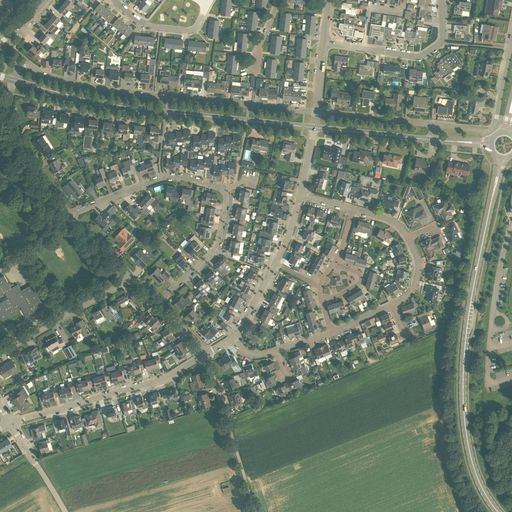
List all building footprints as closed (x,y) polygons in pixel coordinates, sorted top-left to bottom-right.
[(69,10),(73,7),(74,5),(71,2),(68,0),(66,0),(62,5),(69,10)] [(147,14),(151,9),(152,8),(145,2),(147,0),(139,0),(136,5),(138,7),(144,12),(147,14)] [(266,8),(266,0),(257,0),(257,7),(266,8)] [(429,0),(425,0),(419,0),(418,6),(424,7),(424,10),(429,11),(431,11),(432,6),(428,5),(429,0)] [(454,13),(462,14),(462,11),(470,12),(471,4),(473,4),(473,0),(467,0),(467,3),(460,2),(459,7),(455,6),(454,13)] [(503,1),(499,0),(486,0),(485,13),(498,15),(499,5),(502,6),(503,1)] [(356,8),(357,5),(346,3),(343,2),(342,8),(346,9),(345,14),(350,14),(356,15),(357,9),(357,8),(356,8)] [(98,13),(103,6),(100,3),(95,9),(98,13)] [(65,15),(66,16),(68,17),(69,15),(67,13),(69,10),(62,5),(58,10),(64,16),(65,15)] [(102,16),(107,10),(103,6),(98,13),(102,16)] [(230,16),(231,7),(222,6),(221,15),(230,16)] [(105,19),(111,13),(107,10),(102,16),(105,19)] [(429,11),(424,10),(420,10),(418,17),(422,17),(421,21),(424,21),(431,22),(432,17),(428,16),(429,11)] [(258,12),(253,12),(249,11),(248,20),(257,21),(258,12)] [(109,22),(111,20),(114,16),(111,13),(105,19),(109,22)] [(291,14),(287,13),(282,13),(281,22),(290,23),(291,14)] [(350,14),(345,14),(341,13),(340,18),(345,19),(344,24),(354,26),(356,19),(349,18),(350,14)] [(61,20),(58,18),(54,14),(49,20),(56,26),(61,20)] [(306,24),(315,25),(316,16),(307,16),(306,24)] [(116,27),(121,21),(117,18),(112,24),(116,27)] [(52,31),(56,26),(49,20),(45,26),(52,31)] [(209,29),(218,30),(219,27),(219,21),(215,20),(210,20),(209,29)] [(256,30),(257,21),(248,20),(247,29),(256,30)] [(119,31),(125,25),(121,21),(116,27),(119,31)] [(289,31),(290,23),(281,22),(280,30),(289,31)] [(354,26),(344,24),(340,23),(339,29),(343,29),(342,35),(352,37),(354,26)] [(314,34),(315,25),(306,24),(305,33),(314,34)] [(123,34),(128,28),(125,25),(119,31),(123,34)] [(383,36),(384,33),(384,27),(371,25),(369,37),(373,37),(373,36),(378,36),(377,40),(383,40),(384,36),(383,36)] [(469,26),(459,25),(454,25),(453,30),(455,30),(455,37),(464,38),(463,41),(469,42),(470,34),(468,34),(469,26)] [(498,27),(493,26),(485,25),(482,38),(495,40),(498,27)] [(394,38),(395,31),(392,31),(392,28),(385,27),(384,33),(383,36),(384,36),(389,37),(388,41),(393,42),(394,38)] [(127,37),(129,35),(132,31),(128,28),(123,34),(127,37)] [(218,39),(218,32),(218,30),(209,29),(208,37),(218,39)] [(404,39),(405,33),(402,33),(402,30),(395,29),(395,31),(394,38),(399,39),(398,43),(404,44),(404,39)] [(414,43),(416,32),(406,30),(405,33),(404,39),(409,40),(409,44),(414,45),(414,43)] [(425,41),(427,31),(416,30),(416,32),(414,43),(420,44),(420,40),(425,41)] [(50,38),(48,36),(44,33),(39,39),(44,43),(42,46),(45,48),(47,50),(50,46),(46,42),(50,38)] [(248,34),(243,34),(239,33),(238,42),(247,43),(248,34)] [(282,37),(277,36),(272,36),(271,45),(281,46),(282,37)] [(173,48),(174,39),(165,38),(164,48),(173,48)] [(307,39),(302,39),(298,38),(297,47),(306,48),(307,39)] [(182,49),(182,45),(183,40),(174,39),(173,48),(182,49)] [(198,42),(189,41),(188,50),(195,51),(197,51),(198,42)] [(206,52),(206,48),(207,43),(198,42),(197,51),(199,51),(206,52)] [(246,52),(247,43),(238,42),(237,51),(246,52)] [(42,46),(39,44),(36,48),(33,46),(28,51),(33,56),(32,57),(37,61),(47,50),(45,48),(42,46)] [(280,54),(281,46),(271,45),(270,53),(280,54)] [(305,57),(306,48),(297,47),(296,56),(305,57)] [(69,58),(70,53),(66,52),(64,66),(65,66),(68,66),(67,69),(75,70),(76,63),(72,63),(72,59),(69,58)] [(454,53),(453,54),(452,52),(449,55),(448,54),(444,57),(453,70),(457,67),(457,66),(457,65),(459,68),(463,66),(461,63),(454,53)] [(81,71),(89,72),(89,69),(90,65),(90,63),(89,63),(90,62),(86,61),(86,59),(83,59),(83,55),(84,55),(80,54),(79,62),(82,63),(81,71)] [(229,55),(228,61),(228,64),(237,65),(238,56),(233,55),(229,55)] [(347,66),(347,62),(348,57),(335,56),(334,71),(340,71),(341,65),(347,66)] [(454,71),(453,70),(444,57),(439,60),(440,61),(437,64),(438,65),(437,66),(440,70),(437,72),(436,71),(433,73),(438,79),(448,72),(450,75),(454,71)] [(61,69),(62,60),(54,59),(53,68),(61,69)] [(146,72),(146,74),(142,74),(141,82),(149,83),(150,75),(154,75),(155,60),(150,59),(150,61),(150,64),(149,66),(149,72),(146,72)] [(277,60),(273,60),(268,59),(267,68),(276,69),(277,60)] [(374,62),(369,61),(369,65),(360,64),(359,67),(359,74),(372,76),(373,68),(378,68),(379,62),(374,62)] [(103,78),(104,70),(101,69),(101,65),(97,65),(97,62),(93,62),(93,65),(92,69),(92,70),(97,71),(96,77),(103,78)] [(304,63),(300,62),(295,62),(294,71),(304,72),(304,63)] [(194,78),(195,71),(186,70),(187,64),(183,63),(183,69),(182,75),(185,75),(184,86),(193,87),(194,78)] [(484,75),(488,76),(490,69),(491,69),(492,65),(482,63),(482,64),(479,63),(476,77),(483,78),(484,75)] [(236,74),(237,65),(228,64),(227,73),(236,74)] [(133,81),(134,73),(130,72),(130,66),(123,65),(122,76),(125,76),(125,80),(133,81)] [(399,73),(399,71),(400,66),(391,65),(391,66),(384,66),(383,76),(389,77),(389,74),(395,75),(395,72),(399,73)] [(118,79),(119,71),(110,70),(111,67),(107,66),(106,75),(106,74),(110,75),(109,78),(118,79)] [(275,78),(276,69),(267,68),(266,77),(275,78)] [(422,81),(422,76),(422,72),(413,71),(413,69),(410,69),(409,81),(417,82),(417,81),(422,81)] [(303,81),(304,72),(294,71),(294,73),(293,80),(303,81)] [(169,85),(170,76),(169,75),(169,74),(170,75),(171,73),(162,72),(162,75),(161,74),(160,84),(169,85)] [(178,86),(179,76),(170,76),(169,85),(178,86)] [(203,79),(194,78),(193,87),(202,88),(203,79)] [(225,94),(226,88),(226,82),(226,81),(218,80),(217,83),(216,93),(225,94)] [(292,92),(293,87),(284,86),(285,81),(282,81),(281,87),(284,87),(283,100),(291,100),(292,92)] [(216,93),(217,83),(208,83),(207,92),(216,93)] [(249,87),(248,87),(249,84),(243,83),(242,86),(241,86),(240,95),(249,96),(249,87)] [(240,95),(241,86),(232,85),(232,88),(231,94),(240,95)] [(269,89),(265,89),(260,88),(259,97),(268,98),(269,89)] [(277,99),(277,94),(278,90),(269,89),(268,98),(277,99)] [(337,103),(349,104),(351,93),(339,91),(339,90),(332,90),(331,100),(332,98),(337,98),(337,103)] [(375,94),(375,92),(363,91),(362,97),(363,98),(362,105),(369,106),(370,98),(375,99),(374,102),(380,103),(380,94),(375,94)] [(301,93),(296,92),(292,92),(291,100),(300,101),(301,93)] [(400,109),(402,94),(394,93),(393,99),(386,98),(385,107),(393,108),(393,109),(400,109)] [(427,107),(428,97),(414,96),(413,106),(416,106),(415,111),(424,112),(424,107),(427,107)] [(485,99),(480,98),(473,96),(469,115),(480,118),(481,112),(478,112),(479,106),(484,107),(485,99)] [(452,115),(454,100),(443,99),(441,103),(445,106),(445,107),(438,106),(437,113),(452,115)] [(39,117),(39,116),(39,111),(37,111),(37,107),(30,107),(30,109),(28,109),(28,114),(32,114),(32,117),(39,117)] [(54,111),(48,110),(46,110),(45,116),(42,115),(41,123),(48,123),(48,119),(53,120),(54,111)] [(68,123),(68,119),(69,115),(61,114),(60,119),(57,118),(56,127),(64,127),(64,123),(68,123)] [(83,127),(83,123),(84,118),(75,117),(75,122),(71,122),(70,131),(78,131),(79,127),(83,127)] [(97,129),(98,125),(98,120),(90,120),(89,128),(85,127),(83,148),(84,148),(87,148),(92,149),(93,136),(91,136),(92,129),(97,129)] [(111,127),(112,123),(104,122),(103,131),(106,132),(106,136),(115,137),(115,127),(111,127)] [(130,133),(127,132),(128,125),(120,124),(119,133),(124,134),(123,140),(129,141),(130,133)] [(142,132),(142,131),(142,126),(135,126),(134,133),(138,133),(137,143),(139,143),(139,147),(143,148),(144,144),(145,132),(142,132)] [(161,142),(162,135),(158,135),(159,128),(156,128),(156,127),(151,126),(150,136),(154,136),(154,142),(161,142)] [(185,140),(190,141),(191,130),(183,130),(183,132),(182,142),(183,142),(182,143),(186,143),(186,142),(185,142),(185,140)] [(182,142),(183,132),(176,131),(176,134),(175,144),(177,145),(178,142),(182,142)] [(215,143),(215,138),(216,133),(208,132),(208,135),(207,145),(209,145),(209,143),(215,143)] [(175,144),(176,134),(169,133),(168,146),(170,146),(170,144),(175,144)] [(207,145),(208,135),(201,134),(201,137),(200,147),(202,147),(202,144),(207,145)] [(234,145),(239,146),(240,136),(233,135),(233,137),(232,147),(234,148),(234,145)] [(44,154),(52,149),(47,142),(47,143),(43,136),(34,142),(38,149),(40,152),(42,151),(44,154)] [(200,147),(201,137),(194,136),(193,148),(195,149),(195,146),(200,147)] [(232,147),(233,137),(226,137),(226,139),(225,149),(227,150),(227,147),(232,147)] [(225,149),(226,139),(219,138),(219,142),(218,146),(218,151),(220,151),(220,149),(225,149)] [(253,140),(251,148),(255,149),(255,150),(255,151),(256,152),(257,152),(258,152),(259,151),(259,150),(267,151),(269,142),(264,141),(263,142),(253,140)] [(286,160),(288,160),(293,161),(296,146),(288,144),(288,143),(284,142),(282,153),(287,154),(286,160)] [(339,163),(341,154),(342,149),(334,147),(334,149),(325,147),(323,153),(329,154),(328,159),(331,160),(331,161),(339,163)] [(371,161),(372,160),(373,155),(367,153),(368,152),(361,151),(360,153),(355,152),(352,162),(368,165),(369,161),(371,161)] [(187,165),(188,152),(186,152),(186,155),(181,154),(181,157),(180,164),(187,165)] [(204,167),(211,168),(212,155),(210,155),(210,158),(205,157),(204,167)] [(401,164),(402,162),(403,157),(393,155),(393,156),(384,155),(383,163),(386,164),(386,165),(397,168),(398,163),(401,164)] [(173,166),(174,156),(174,159),(167,158),(166,168),(173,169),(173,166)] [(204,169),(204,167),(205,157),(203,157),(203,159),(198,159),(197,169),(204,169)] [(197,169),(198,159),(196,158),(196,161),(191,160),(190,170),(197,171),(197,169)] [(428,170),(430,163),(421,161),(422,159),(417,158),(414,171),(426,173),(427,169),(428,170)] [(56,176),(65,171),(61,164),(57,159),(50,164),(53,169),(52,170),(56,176)] [(132,170),(135,169),(133,164),(131,159),(123,162),(125,167),(122,168),(126,178),(130,177),(129,174),(133,173),(132,170)] [(148,172),(145,164),(141,166),(139,161),(136,162),(134,159),(132,160),(131,159),(133,164),(135,169),(136,170),(139,169),(141,174),(148,172)] [(155,164),(153,159),(145,162),(145,164),(148,172),(155,169),(153,165),(155,164)] [(235,173),(236,161),(234,160),(233,163),(229,162),(228,165),(229,165),(228,172),(235,173)] [(466,180),(467,175),(468,175),(470,166),(455,162),(454,163),(448,162),(446,173),(456,175),(463,176),(463,179),(466,180)] [(119,179),(117,174),(121,172),(117,164),(110,166),(113,172),(108,174),(112,182),(116,180),(119,179)] [(221,166),(214,166),(213,176),(220,177),(221,174),(221,166)] [(106,184),(103,178),(107,177),(103,168),(96,170),(99,177),(94,179),(98,188),(106,184)] [(337,178),(344,179),(346,172),(339,170),(337,178)] [(327,173),(325,173),(321,172),(319,177),(317,177),(314,187),(321,189),(325,189),(327,180),(325,179),(327,173)] [(291,181),(286,180),(287,176),(279,174),(278,180),(281,181),(280,187),(288,189),(289,184),(290,184),(291,181)] [(77,197),(81,194),(84,191),(81,188),(78,191),(78,190),(71,181),(64,186),(70,194),(73,192),(77,197)] [(356,191),(358,183),(354,182),(353,187),(350,186),(350,188),(349,188),(350,183),(343,182),(342,185),(340,185),(339,189),(341,190),(339,194),(346,196),(348,192),(349,192),(348,193),(352,194),(352,193),(355,194),(356,191)] [(377,197),(378,190),(368,188),(368,190),(362,188),(363,184),(358,183),(356,191),(360,192),(358,199),(362,200),(363,199),(369,201),(369,202),(370,202),(371,196),(377,197)] [(176,192),(176,188),(168,186),(166,196),(170,197),(169,201),(178,203),(180,192),(176,192)] [(420,188),(412,187),(412,186),(419,200),(425,197),(420,188)] [(240,196),(249,198),(250,194),(250,192),(252,192),(252,189),(246,188),(245,191),(241,190),(240,196)] [(190,197),(191,191),(188,190),(183,189),(181,198),(186,199),(185,204),(189,205),(188,211),(191,211),(194,198),(190,197)] [(286,192),(281,191),(278,190),(276,197),(274,197),(272,204),(279,205),(280,202),(286,203),(287,197),(285,196),(286,192)] [(211,201),(211,202),(216,202),(217,195),(208,193),(207,197),(202,196),(201,203),(202,203),(210,205),(211,201)] [(153,198),(153,197),(149,194),(144,199),(150,205),(152,207),(155,204),(157,205),(161,201),(155,196),(153,198)] [(393,208),(396,198),(392,197),(392,196),(385,194),(384,194),(382,194),(381,199),(383,200),(382,205),(393,208)] [(249,198),(240,196),(238,201),(243,202),(243,205),(249,206),(249,203),(248,203),(249,201),(250,202),(251,198),(249,198)] [(147,208),(150,205),(144,199),(139,204),(144,208),(142,210),(147,215),(151,211),(147,208)] [(445,221),(453,217),(451,212),(455,210),(452,204),(448,205),(445,200),(437,204),(433,206),(436,213),(436,212),(437,214),(441,212),(443,215),(442,215),(445,221)] [(210,208),(210,205),(202,203),(201,206),(200,213),(203,214),(206,214),(214,215),(215,208),(210,208)] [(141,210),(137,206),(134,209),(130,204),(124,209),(134,219),(139,215),(138,214),(141,210)] [(278,209),(279,205),(272,204),(270,211),(274,212),(274,216),(282,217),(283,210),(278,209)] [(248,209),(249,206),(243,205),(242,208),(237,207),(236,212),(246,214),(247,209),(248,209)] [(427,216),(425,212),(422,205),(405,214),(412,226),(420,222),(420,220),(427,216)] [(315,218),(316,218),(317,212),(314,211),(315,209),(309,207),(307,216),(310,217),(310,219),(309,221),(314,222),(315,218)] [(324,212),(324,211),(318,209),(317,212),(316,218),(319,219),(319,221),(324,223),(327,213),(324,212)] [(107,221),(112,217),(107,212),(105,214),(101,217),(99,215),(94,220),(102,229),(108,223),(107,221)] [(245,220),(246,214),(236,212),(235,218),(240,219),(240,222),(246,223),(246,220),(245,220)] [(213,222),(214,215),(206,214),(205,218),(202,217),(201,223),(207,224),(207,221),(213,222)] [(334,226),(340,228),(342,220),(338,219),(339,215),(337,214),(336,216),(332,215),(332,217),(329,216),(326,225),(327,225),(329,226),(330,226),(330,223),(334,224),(334,226)] [(273,221),(273,218),(267,217),(266,222),(263,221),(262,225),(265,226),(278,228),(279,224),(278,224),(278,222),(273,221)] [(362,233),(364,222),(359,221),(358,224),(354,223),(352,231),(358,233),(358,232),(362,233)] [(245,226),(246,223),(240,222),(239,224),(234,224),(233,229),(243,231),(244,225),(245,226)] [(370,236),(373,228),(369,227),(370,224),(364,222),(362,233),(365,234),(366,233),(368,233),(367,235),(370,236)] [(207,224),(201,223),(198,223),(197,228),(200,229),(199,235),(203,236),(210,237),(211,228),(205,227),(206,224),(207,224)] [(449,238),(451,243),(460,238),(457,233),(459,232),(455,223),(446,227),(448,231),(447,231),(450,238),(449,238)] [(277,232),(278,228),(265,226),(264,232),(260,231),(260,234),(268,236),(268,233),(276,234),(276,232),(277,232)] [(124,250),(134,239),(123,228),(114,237),(120,244),(119,245),(124,250)] [(242,236),(243,231),(233,229),(232,235),(237,235),(236,238),(242,240),(243,237),(242,236)] [(385,231),(384,232),(380,229),(375,237),(383,242),(384,240),(390,244),(394,236),(385,231)] [(308,233),(305,232),(302,237),(308,240),(309,240),(311,241),(312,241),(314,237),(313,237),(315,233),(309,230),(308,233)] [(268,236),(260,234),(258,243),(270,246),(271,242),(270,242),(270,239),(268,239),(268,236)] [(202,246),(198,242),(200,240),(194,235),(190,239),(193,242),(190,245),(197,251),(202,246)] [(444,247),(442,241),(439,237),(431,241),(430,239),(421,243),(426,252),(428,256),(427,256),(429,261),(437,257),(434,252),(433,253),(432,251),(439,248),(439,249),(444,247)] [(242,240),(236,238),(236,241),(231,240),(230,246),(240,248),(241,242),(242,242),(242,240)] [(169,244),(175,250),(178,247),(172,241),(169,239),(167,241),(170,243),(169,244)] [(332,244),(333,241),(330,240),(329,242),(329,243),(327,248),(334,252),(336,248),(335,248),(336,246),(332,244)] [(190,245),(188,242),(183,247),(181,244),(178,247),(185,254),(188,252),(191,255),(193,252),(195,253),(197,251),(190,245)] [(270,250),(270,246),(258,243),(257,249),(256,252),(260,253),(264,254),(265,251),(268,252),(269,249),(270,250)] [(304,246),(303,245),(298,243),(295,250),(301,253),(304,246)] [(392,258),(397,255),(401,253),(400,250),(402,249),(399,243),(390,247),(393,252),(390,253),(392,258)] [(239,253),(240,248),(230,246),(229,251),(234,252),(233,255),(239,256),(240,253),(239,253)] [(332,255),(334,252),(327,248),(324,253),(323,253),(322,255),(325,256),(326,255),(330,257),(331,255),(332,255)] [(142,268),(151,259),(141,249),(133,257),(139,264),(139,265),(142,268)] [(457,250),(453,252),(458,260),(462,258),(457,250)] [(355,263),(358,252),(355,251),(354,255),(351,254),(349,262),(355,263)] [(260,253),(256,252),(253,252),(251,257),(254,258),(253,261),(260,262),(262,263),(263,263),(264,257),(260,256),(260,253)] [(289,262),(295,265),(298,259),(300,260),(301,257),(295,253),(294,256),(292,255),(289,262)] [(187,259),(183,255),(181,254),(176,260),(179,263),(178,264),(181,267),(186,262),(185,261),(187,259)] [(323,261),(325,256),(322,255),(321,257),(318,255),(314,262),(320,265),(322,265),(324,262),(323,261)] [(365,268),(368,256),(365,255),(364,259),(362,258),(359,266),(365,268)] [(397,268),(400,268),(405,267),(405,264),(407,263),(406,257),(400,258),(399,257),(395,258),(394,259),(394,262),(396,263),(397,268)] [(228,265),(227,264),(224,260),(223,261),(221,259),(215,264),(218,267),(215,269),(217,271),(215,273),(217,275),(219,273),(223,277),(228,271),(225,267),(228,265)] [(312,267),(318,270),(320,265),(314,262),(313,264),(309,262),(308,265),(312,267)] [(388,268),(384,262),(379,264),(382,271),(388,268)] [(438,276),(439,272),(442,273),(443,269),(439,268),(433,267),(429,266),(427,271),(429,272),(427,279),(437,281),(440,282),(441,277),(438,276)] [(257,274),(259,270),(253,267),(251,271),(248,269),(246,274),(247,274),(244,278),(250,281),(252,279),(254,280),(257,274)] [(319,270),(318,270),(312,267),(310,270),(307,268),(306,271),(315,275),(316,274),(317,274),(319,270)] [(171,276),(166,270),(163,273),(158,268),(151,275),(156,281),(159,285),(164,280),(166,281),(171,276)] [(408,272),(403,271),(398,269),(395,279),(396,280),(402,281),(403,278),(406,278),(408,272)] [(219,278),(215,273),(212,270),(204,277),(212,286),(217,282),(216,280),(219,278)] [(378,273),(375,272),(370,271),(368,276),(380,280),(381,277),(377,276),(378,273)] [(348,285),(347,275),(330,276),(331,286),(348,285)] [(11,283),(10,283),(9,284),(4,276),(0,278),(0,295),(5,293),(8,299),(5,301),(4,299),(2,300),(3,302),(0,303),(0,316),(2,321),(17,312),(15,309),(21,306),(27,318),(45,308),(32,285),(23,289),(23,290),(21,291),(17,284),(15,286),(13,284),(12,285),(11,283)] [(292,288),(294,283),(287,279),(287,280),(283,278),(280,284),(278,284),(276,288),(284,292),(286,288),(288,290),(290,287),(292,288)] [(208,287),(205,283),(201,279),(196,285),(199,288),(196,290),(200,295),(202,297),(208,291),(206,289),(208,287)] [(249,283),(245,281),(241,279),(238,285),(242,287),(240,290),(247,293),(250,287),(248,286),(249,283)] [(396,284),(402,281),(396,280),(395,283),(394,282),(390,284),(392,287),(391,287),(395,294),(400,291),(396,284)] [(374,286),(375,284),(367,282),(366,287),(377,290),(378,288),(374,286)] [(390,297),(395,294),(391,287),(389,284),(384,286),(385,288),(383,290),(384,291),(383,291),(387,297),(390,296),(390,297)] [(439,289),(433,288),(428,287),(426,292),(429,293),(427,300),(435,306),(439,301),(437,300),(439,289)] [(454,289),(454,288),(445,287),(444,293),(453,295),(454,289)] [(244,299),(241,297),(243,294),(232,288),(230,291),(236,294),(233,300),(241,304),(244,299)] [(311,291),(310,289),(306,290),(305,288),(301,289),(302,291),(303,291),(305,297),(313,294),(312,291),(311,291)] [(368,300),(364,294),(361,290),(357,292),(361,299),(363,298),(365,301),(368,300)] [(285,298),(287,295),(279,291),(278,294),(275,293),(274,295),(273,294),(271,298),(279,302),(282,297),(285,298)] [(134,295),(135,294),(133,292),(131,294),(127,296),(126,295),(116,300),(119,305),(129,300),(129,299),(131,301),(130,302),(134,306),(135,305),(138,307),(142,303),(134,295)] [(359,301),(361,299),(357,292),(352,295),(358,306),(361,304),(359,301)] [(307,303),(315,300),(313,300),(312,295),(313,295),(313,294),(305,297),(306,300),(302,301),(303,303),(307,302),(307,303)] [(356,307),(358,306),(352,295),(347,298),(351,305),(354,303),(356,307)] [(182,309),(188,303),(190,305),(193,302),(187,296),(184,299),(182,296),(179,299),(180,300),(176,303),(174,305),(177,309),(180,306),(182,309)] [(241,304),(233,300),(231,298),(228,303),(227,303),(226,306),(232,309),(234,307),(238,309),(241,304)] [(282,304),(279,302),(271,298),(269,301),(270,302),(269,303),(272,305),(270,308),(278,312),(279,309),(282,304)] [(310,308),(315,307),(315,306),(315,304),(316,304),(315,300),(307,303),(309,308),(305,309),(305,311),(311,310),(310,308)] [(339,315),(341,314),(338,302),(333,304),(335,312),(337,311),(339,315)] [(195,322),(199,318),(203,314),(200,312),(198,313),(195,311),(196,306),(193,304),(189,309),(191,311),(185,317),(189,320),(190,318),(192,320),(193,319),(195,322)] [(415,311),(414,308),(413,304),(402,307),(404,314),(411,312),(412,315),(417,313),(416,310),(415,311)] [(106,306),(92,314),(96,320),(105,314),(109,321),(114,317),(116,320),(118,319),(120,322),(123,320),(117,311),(112,314),(109,308),(108,309),(106,306)] [(231,322),(235,316),(231,314),(233,311),(227,307),(224,306),(222,309),(225,311),(221,318),(226,323),(228,320),(231,322)] [(280,313),(278,312),(270,308),(269,311),(266,309),(265,311),(264,311),(262,314),(270,318),(271,318),(273,313),(276,315),(277,314),(279,315),(280,313)] [(312,311),(311,311),(311,310),(305,311),(308,319),(315,316),(314,312),(313,313),(312,311)] [(422,324),(430,321),(428,316),(430,315),(429,311),(424,313),(421,314),(417,316),(419,321),(420,320),(422,324)] [(149,324),(155,318),(149,313),(144,318),(142,316),(137,321),(138,322),(140,324),(144,321),(148,325),(149,324)] [(381,323),(389,320),(390,320),(388,313),(381,316),(380,315),(379,315),(376,317),(378,321),(380,321),(381,323)] [(273,320),(271,318),(270,318),(262,314),(260,317),(261,318),(260,320),(265,322),(263,325),(271,329),(273,328),(273,327),(270,325),(273,320)] [(309,324),(317,322),(316,322),(314,317),(315,316),(308,319),(309,322),(305,323),(305,325),(309,324)] [(162,328),(158,325),(161,322),(156,317),(155,318),(149,324),(151,326),(149,329),(152,332),(152,331),(154,333),(156,332),(162,328)] [(424,334),(436,329),(434,325),(435,324),(434,319),(430,321),(422,324),(423,328),(422,329),(424,334)] [(81,333),(83,337),(90,333),(82,320),(76,323),(77,325),(70,328),(72,332),(75,337),(75,336),(81,333)] [(391,322),(390,323),(389,320),(381,323),(383,329),(386,329),(387,332),(394,329),(391,322)] [(224,329),(226,327),(228,325),(224,321),(219,325),(224,329)] [(278,342),(284,340),(282,335),(285,334),(283,327),(282,324),(281,322),(279,324),(280,327),(280,328),(280,330),(278,330),(278,332),(275,333),(278,342)] [(301,335),(303,334),(300,322),(294,324),(295,327),(292,328),(295,336),(301,335)] [(310,327),(307,328),(308,331),(318,328),(317,326),(318,326),(317,322),(309,324),(310,327)] [(271,329),(263,325),(262,324),(259,329),(268,334),(267,335),(271,338),(274,338),(271,329)] [(219,331),(214,326),(211,328),(209,326),(207,328),(205,325),(199,331),(204,335),(203,335),(204,336),(204,335),(207,339),(208,338),(210,338),(211,339),(214,335),(214,336),(214,335),(219,331)] [(295,336),(292,328),(287,329),(286,326),(283,327),(285,334),(288,333),(289,338),(295,336)] [(165,337),(172,333),(168,328),(164,330),(162,328),(156,332),(157,331),(159,334),(162,333),(165,337),(162,339),(165,337)] [(366,342),(364,338),(362,334),(362,332),(359,333),(359,331),(355,333),(356,334),(353,335),(356,342),(359,341),(362,348),(367,346),(365,342),(366,342)] [(250,332),(248,335),(245,338),(248,341),(247,343),(251,346),(253,344),(254,345),(258,340),(259,341),(260,339),(256,335),(255,336),(250,332)] [(170,345),(177,340),(175,341),(174,338),(175,338),(174,336),(175,336),(174,336),(172,333),(165,337),(162,339),(162,340),(164,343),(165,344),(168,342),(170,345)] [(389,345),(394,343),(399,341),(396,334),(386,338),(386,339),(389,345)] [(66,345),(64,342),(62,338),(59,340),(56,335),(49,339),(46,340),(49,345),(48,346),(49,347),(46,348),(48,351),(50,350),(52,352),(66,345)] [(356,342),(353,335),(350,336),(350,335),(346,336),(347,338),(345,339),(349,349),(352,348),(351,346),(354,345),(353,344),(356,342)] [(386,339),(386,338),(385,335),(372,340),(374,344),(380,341),(380,342),(386,339)] [(177,351),(185,346),(182,341),(177,344),(175,341),(177,340),(170,345),(173,349),(175,348),(177,351)] [(334,352),(336,357),(339,356),(337,352),(340,351),(341,352),(347,350),(342,340),(342,341),(340,342),(339,341),(337,343),(336,341),(333,342),(334,346),(332,347),(332,346),(334,352)] [(71,345),(64,349),(70,360),(77,355),(71,345)] [(331,353),(330,350),(328,345),(325,346),(325,345),(321,347),(325,356),(331,354),(333,359),(336,357),(334,352),(331,353)] [(183,354),(188,351),(185,346),(177,351),(179,353),(176,355),(179,360),(185,356),(183,354)] [(318,359),(325,356),(321,347),(317,349),(317,350),(315,351),(318,359),(318,358),(318,359)] [(22,354),(26,362),(29,360),(31,363),(42,357),(37,348),(29,352),(28,351),(22,354)] [(302,357),(301,356),(299,351),(292,354),(293,357),(289,359),(291,364),(304,359),(303,356),(302,357)] [(159,367),(157,362),(160,361),(158,354),(153,356),(153,358),(150,359),(153,369),(159,367)] [(238,364),(237,362),(234,357),(231,359),(228,354),(225,356),(225,357),(219,361),(221,364),(220,365),(222,367),(223,367),(225,370),(232,365),(234,367),(238,364)] [(147,370),(153,369),(150,359),(147,360),(146,358),(141,359),(143,366),(146,365),(147,370)] [(136,374),(133,365),(132,359),(123,361),(124,364),(126,372),(129,371),(130,375),(136,374)] [(140,367),(143,366),(141,359),(136,361),(136,364),(133,365),(136,374),(141,372),(140,367)] [(298,368),(299,371),(307,368),(304,363),(305,362),(304,359),(291,364),(293,370),(298,368)] [(5,379),(12,375),(19,372),(12,360),(6,363),(7,364),(0,367),(0,369),(2,373),(1,374),(1,375),(0,375),(0,376),(1,377),(1,378),(2,378),(2,379),(3,379),(4,379),(5,379)] [(267,371),(271,370),(276,368),(273,362),(269,364),(267,361),(260,364),(263,370),(266,369),(267,371)] [(259,374),(257,369),(254,363),(252,364),(252,363),(245,366),(245,367),(242,368),(244,372),(245,378),(250,376),(250,378),(259,374)] [(123,373),(126,372),(124,364),(123,364),(119,366),(118,366),(120,370),(116,371),(119,380),(124,379),(123,373)] [(107,371),(104,372),(103,369),(97,371),(99,376),(102,385),(107,384),(106,379),(109,378),(107,371)] [(119,380),(116,371),(113,372),(112,369),(107,371),(109,378),(112,377),(113,382),(119,380)] [(204,379),(202,380),(200,373),(191,376),(193,382),(190,383),(193,392),(204,389),(203,385),(205,385),(204,379)] [(102,385),(99,376),(96,377),(95,374),(90,376),(91,383),(94,382),(96,387),(102,385)] [(277,380),(274,375),(270,377),(269,374),(262,377),(264,383),(267,382),(268,384),(277,380)] [(88,384),(91,383),(90,376),(84,377),(85,380),(82,381),(84,390),(90,389),(88,384)] [(229,390),(240,386),(239,382),(236,383),(234,378),(224,381),(225,385),(227,384),(229,390)] [(82,381),(78,382),(78,379),(72,381),(74,389),(77,388),(79,392),(84,390),(82,381)] [(301,384),(299,379),(291,382),(291,381),(287,383),(290,391),(293,390),(293,391),(301,388),(300,385),(301,384)] [(71,390),(74,389),(72,381),(67,382),(68,387),(65,388),(67,397),(73,395),(71,390)] [(287,392),(290,391),(287,383),(283,385),(283,386),(276,389),(278,394),(280,393),(281,396),(288,393),(287,392)] [(67,397),(65,388),(62,388),(61,386),(55,387),(55,386),(55,387),(57,395),(60,394),(62,398),(67,397)] [(54,395),(57,395),(55,387),(54,388),(50,389),(51,392),(48,393),(50,402),(56,400),(54,395)] [(179,399),(177,393),(176,389),(167,391),(167,390),(162,392),(164,398),(167,397),(168,399),(173,398),(174,400),(179,399)] [(16,404),(25,399),(23,396),(25,395),(22,390),(15,395),(16,397),(13,399),(16,404)] [(50,402),(48,393),(45,393),(44,391),(38,392),(40,399),(43,398),(45,403),(50,402)] [(161,400),(160,396),(159,392),(154,393),(154,394),(149,396),(151,400),(149,401),(150,404),(152,404),(152,405),(159,403),(158,400),(161,400)] [(232,407),(235,406),(236,405),(238,405),(243,403),(240,392),(229,396),(231,402),(232,407)] [(199,409),(205,407),(210,405),(208,398),(209,398),(208,393),(196,397),(199,404),(198,404),(199,409)] [(149,407),(148,406),(147,401),(144,402),(142,396),(136,398),(139,408),(143,407),(143,409),(149,407)] [(25,409),(31,406),(28,401),(26,402),(25,399),(16,404),(19,409),(24,406),(25,409)] [(134,415),(137,414),(133,399),(130,400),(130,401),(122,404),(123,407),(122,407),(125,416),(129,414),(128,410),(132,409),(134,415)] [(117,410),(115,408),(114,408),(114,406),(106,408),(106,411),(105,411),(107,417),(110,416),(110,417),(111,418),(112,418),(113,419),(114,418),(116,418),(117,417),(116,412),(117,410)] [(173,418),(170,408),(164,409),(167,420),(173,418)] [(103,426),(100,415),(99,410),(95,411),(95,413),(85,416),(88,426),(95,424),(96,428),(103,426)] [(82,422),(80,416),(77,417),(77,415),(69,417),(72,425),(73,425),(74,428),(81,426),(80,423),(82,422)] [(69,428),(68,424),(67,419),(61,421),(60,420),(56,421),(58,430),(65,428),(66,429),(69,428)] [(47,431),(46,429),(45,425),(38,426),(39,427),(31,430),(33,438),(34,438),(35,441),(39,440),(43,438),(42,433),(47,431)] [(7,448),(12,445),(8,438),(3,441),(7,448)] [(41,448),(40,448),(41,453),(45,452),(46,453),(49,452),(49,451),(50,450),(49,450),(47,443),(50,443),(49,439),(40,442),(41,445),(40,445),(41,448)]
